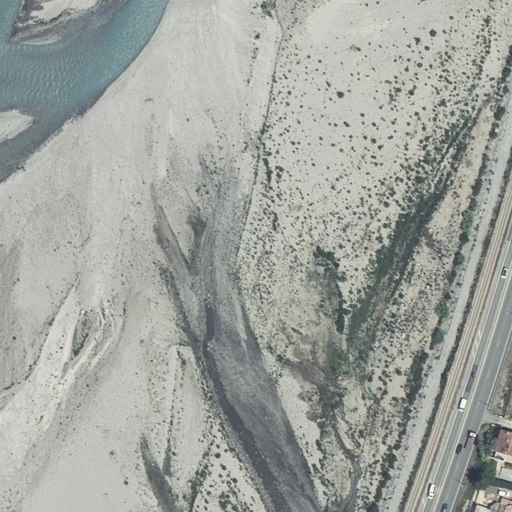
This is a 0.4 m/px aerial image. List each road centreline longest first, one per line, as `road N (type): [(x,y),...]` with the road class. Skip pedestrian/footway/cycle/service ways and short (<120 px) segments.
road 1 (track): [(511,134),(393,511)]
road 2 (primary): [(511,246),(425,511)]
road 3 (primary): [(441,511),(511,296)]
